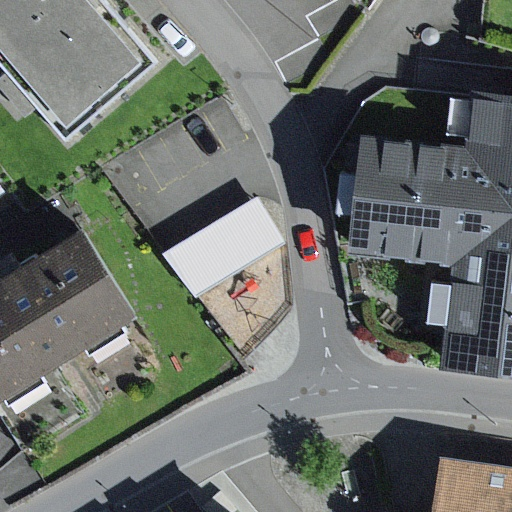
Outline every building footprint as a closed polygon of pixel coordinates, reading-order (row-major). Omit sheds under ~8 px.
[(178,54),(128,0),(0,0),(0,31),(92,132),(178,54)] [(466,149),(365,136),(351,243),(452,256),(439,360),(511,369),(511,90),(474,85),(466,149)] [(263,196),(173,252),(199,293),(288,237),(263,196)] [(113,235),(0,303),(0,356),(25,396),(161,314),(113,235)] [(511,511),(511,460),(453,449),(440,511),(511,511)]
